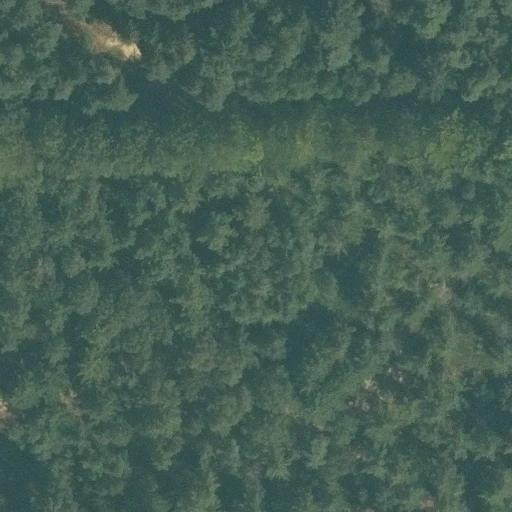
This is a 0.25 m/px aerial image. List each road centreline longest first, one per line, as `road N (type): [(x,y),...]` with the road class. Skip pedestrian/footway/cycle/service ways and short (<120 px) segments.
road 1 (track): [(0,188),(443,511)]
road 2 (track): [(334,432),(511,212)]
